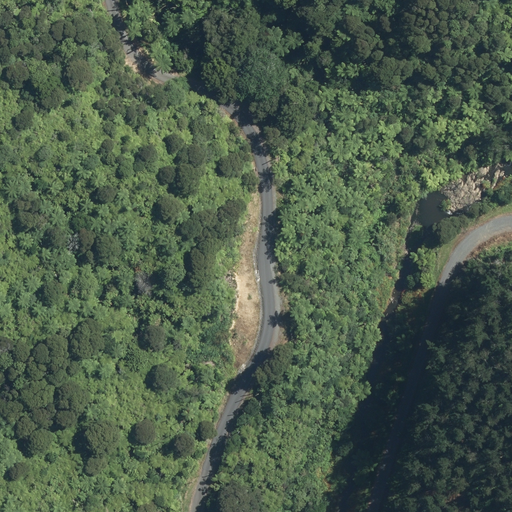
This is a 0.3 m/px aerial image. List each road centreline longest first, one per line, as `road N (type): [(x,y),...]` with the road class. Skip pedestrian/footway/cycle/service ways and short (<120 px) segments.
road 1 (track): [(191,511),(235,377),(278,312),(268,205),(249,126),(172,73),(124,58),(99,0)]
road 2 (unclassified): [(372,511),(472,233),(511,216)]
